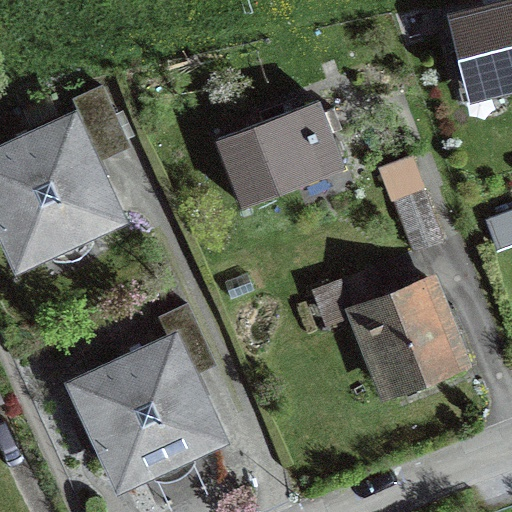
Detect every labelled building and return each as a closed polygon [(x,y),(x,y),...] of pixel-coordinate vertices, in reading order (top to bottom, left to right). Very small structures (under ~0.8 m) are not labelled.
[(511,77),(511,6),(454,21),(471,88),(511,77)] [(100,83),(72,97),(100,155),(129,141),(100,83)] [(343,165),(318,99),(217,138),(242,204),(343,165)] [(114,213),(72,122),(0,154),(0,210),(21,256),(114,213)] [(381,168),(392,197),(421,185),(409,157),(381,168)] [(443,238),(423,190),(395,201),(415,249),(443,238)] [(511,209),(487,219),(498,249),(511,243),(511,209)] [(389,391),(462,362),(428,279),(355,308),(389,391)] [(173,342),(81,383),(122,477),(214,435),(173,342)]
